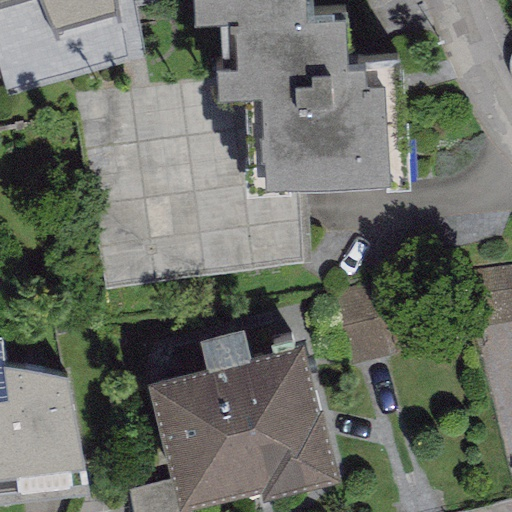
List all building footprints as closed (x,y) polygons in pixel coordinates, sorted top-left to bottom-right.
[(43,0),(51,19),(115,4),(114,0),(43,0)] [(195,0),(197,20),(238,18),(237,12),(313,9),(313,0),(195,0)] [(333,8),(313,9),(237,12),(238,18),(240,62),(215,63),(217,108),(244,107),(247,190),(409,183),(404,59),(349,61),(347,13),(333,14),(333,8)] [(511,258),(458,269),(468,324),(511,316),(511,258)] [(395,347),(378,279),(338,290),(355,357),(374,352),(395,347)] [(205,340),(145,356),(179,484),(247,466),(250,476),(338,453),(302,318),(250,331),(243,303),(198,314),(205,340)] [(0,485),(87,476),(67,361),(49,354),(38,351),(17,347),(3,344),(0,325),(0,485)]
